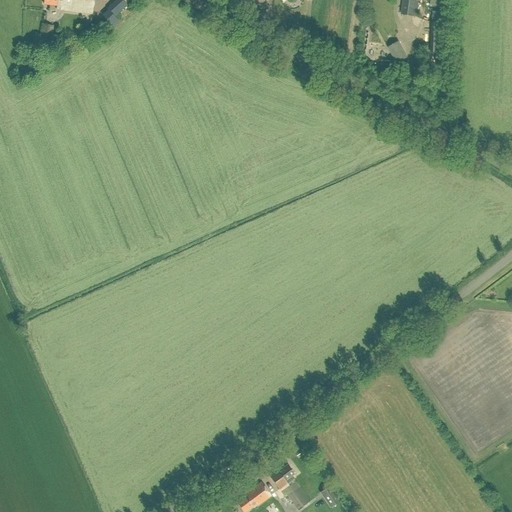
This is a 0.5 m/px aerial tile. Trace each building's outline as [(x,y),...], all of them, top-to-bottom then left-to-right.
[(92,13),(93,0),(43,0),(43,5),(56,6),(56,10),(92,13)] [(121,0),(114,0),(106,8),(108,10),(102,16),(108,23),(124,8),(125,10),(127,8),(126,6),(127,5),(121,0)] [(402,0),(401,13),(416,16),(418,2),(417,2),(416,0),(402,0)] [(433,23),(432,23),(431,53),(447,53),(448,23),(433,23)] [(50,47),(54,26),(42,24),(38,45),(50,47)] [(100,25),(91,31),(95,36),(106,27),(104,25),(100,25)] [(277,469),(268,475),(279,490),(287,484),(302,505),(319,492),(330,507),(340,501),(330,485),(322,490),(313,478),(308,482),(301,472),(294,477),(293,476),(295,474),(287,463),(278,471),(277,469)] [(231,485),(242,492),(247,485),(236,478),(231,485)] [(257,505),(271,495),(261,482),(247,492),(248,493),(236,502),(243,511),(245,511),(256,504),(257,505)] [(293,507),(291,509),(292,511),(299,511),(300,511),(289,495),(286,498),(293,507)] [(281,511),(273,501),(264,508),(267,511),(281,511)]
